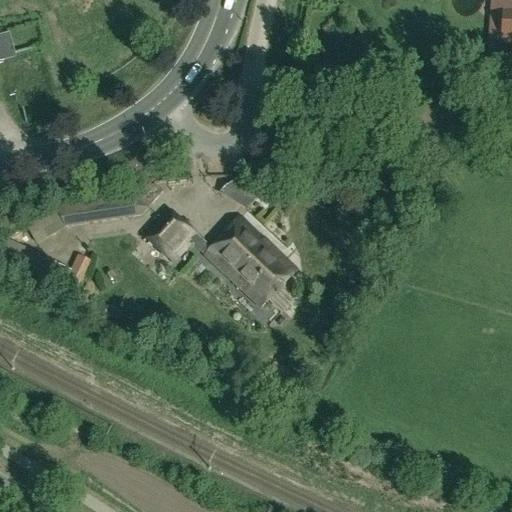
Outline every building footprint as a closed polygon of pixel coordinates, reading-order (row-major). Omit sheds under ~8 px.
[(511,11),(504,11),(502,41),(511,41),(511,11)] [(0,64),(17,60),(10,34),(0,36),(0,64)] [(64,229),(84,224),(138,218),(141,217),(163,192),(146,179),(133,197),(81,204),(58,208),(44,213),(25,225),(36,243),(54,232),(64,229)] [(242,222),(213,252),(171,211),(146,237),(168,259),(187,239),(260,311),(296,275),(242,222)] [(72,273),(63,293),(78,300),(85,287),(79,284),(91,261),(81,256),(72,273)]
